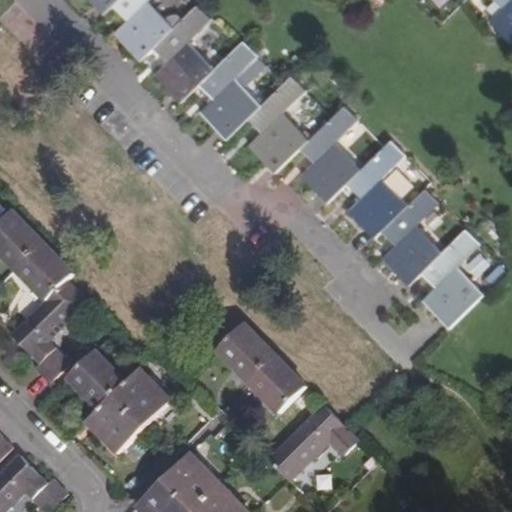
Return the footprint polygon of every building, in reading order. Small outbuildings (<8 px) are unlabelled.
[(119,0),(93,0),(106,13),(114,6),(119,0)] [(119,0),(114,6),(125,17),(128,20),(115,33),(126,45),(141,59),(154,47),(175,26),(158,9),(149,0),(119,0)] [(511,0),(496,0),(503,7),(490,20),(511,41),(511,0)] [(175,26),(154,47),(168,62),(156,74),(182,102),(201,84),(216,69),(190,41),(212,19),(198,5),(175,26)] [(262,105),(236,78),(259,56),(245,41),(239,47),(216,69),(201,84),(215,97),(201,110),(229,138),(249,118),(262,105)] [(310,139),(285,112),(307,90),(293,76),(262,105),(249,118),(263,133),(250,145),(276,172),(301,148),(310,139)] [(363,170),(336,142),(359,120),(345,105),(333,117),(310,139),(301,148),(315,162),(302,175),(329,203),(349,183),(363,170)] [(409,204),(384,177),(406,155),(393,141),(386,147),(363,170),(349,183),(362,197),(349,210),(375,237),(383,231),(409,204)] [(444,252),(417,225),(440,202),(426,187),(409,204),(383,231),(397,245),(384,258),(411,285),(424,272),(444,252)] [(47,241),(15,208),(1,222),(0,223),(0,254),(2,257),(6,253),(20,267),(47,241)] [(484,292),(458,266),(481,244),(466,230),(444,252),(424,272),(437,286),(424,299),(451,325),(478,298),(484,292)] [(78,273),(47,241),(20,267),(35,281),(30,286),(47,303),(70,280),(78,273)] [(20,267),(6,253),(2,257),(16,271),(20,267)] [(35,281),(20,267),(16,271),(30,286),(35,281)] [(52,341),(91,302),(70,280),(47,303),(13,336),(41,364),(36,368),(52,384),(74,362),(52,341)] [(277,355),(246,323),(218,351),(234,368),(239,364),(253,379),(277,355)] [(129,382),(98,350),(68,379),(85,396),(90,391),(104,405),(115,395),(129,382)] [(309,387),(277,355),(253,379),(267,392),(263,396),(281,415),(309,387)] [(253,379),(239,364),(234,368),(249,383),(253,379)] [(158,383),(143,368),(138,373),(153,389),(158,383)] [(174,400),(158,383),(153,389),(138,373),(129,382),(115,395),(146,427),(174,400)] [(267,392),(253,379),(249,383),(263,396),(267,392)] [(104,405),(90,391),(85,396),(99,411),(104,405)] [(146,427),(115,395),(104,405),(99,411),(91,419),(105,433),(100,438),(117,455),(146,427)] [(270,460),(292,482),(331,444),(344,457),(362,440),(327,405),(270,460)] [(105,433),(91,419),(86,424),(100,438),(105,433)] [(0,463),(15,449),(0,433),(0,463)] [(220,488),(205,473),(210,469),(194,451),(165,480),(196,511),(220,488)] [(52,511),(70,495),(55,479),(49,484),(21,455),(0,475),(0,511),(9,511),(27,495),(44,511),(52,511)] [(225,483),(210,469),(205,473),(220,488),(225,483)] [(195,511),(196,511),(165,480),(140,505),(136,509),(139,511),(195,511)] [(239,497),(225,483),(220,488),(234,502),(239,497)] [(254,511),(239,497),(234,502),(220,488),(196,511),(197,511),(254,511)]
